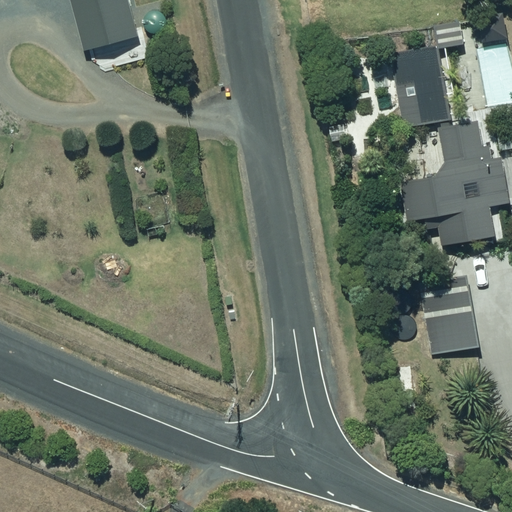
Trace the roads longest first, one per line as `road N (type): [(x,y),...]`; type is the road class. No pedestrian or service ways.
road 1 (unclassified): [(236,0),(308,416),(321,450)]
road 2 (residential): [(0,356),(241,455),(274,460),(321,450)]
road 3 (unknown): [(254,105),(109,92)]
road 4 (unclassified): [(321,450),(364,487),(424,511)]
